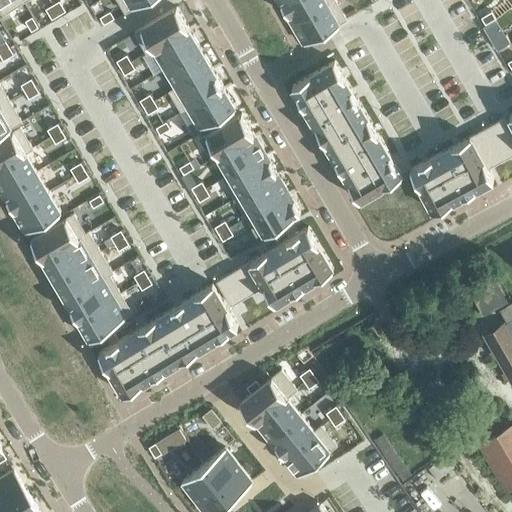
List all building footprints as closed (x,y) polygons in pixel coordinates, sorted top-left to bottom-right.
[(0,0),(0,5),(4,12),(23,0),(0,0)] [(60,0),(57,0),(53,3),(59,13),(66,9),(60,0)] [(119,0),(126,10),(132,6),(143,0),(119,0)] [(283,0),(281,1),(289,15),(291,18),(293,21),(328,0),(283,0)] [(336,0),(328,0),(293,21),(295,25),(297,28),(304,41),(305,42),(326,29),(347,17),(336,0)] [(53,3),(46,7),(52,17),(59,13),(53,3)] [(177,5),(135,30),(147,51),(154,47),(189,27),(189,26),(177,5)] [(110,9),(100,15),(104,22),(115,16),(110,9)] [(492,9),(481,15),(486,22),(496,16),(492,9)] [(33,15),(26,19),(32,29),(39,25),(33,15)] [(189,27),(154,47),(165,66),(200,45),(189,27)] [(506,34),(496,40),(500,47),(510,41),(506,34)] [(6,39),(0,42),(0,51),(10,45),(6,39)] [(10,45),(0,51),(0,52),(4,59),(14,52),(10,45)] [(200,45),(165,66),(177,85),(211,64),(200,45)] [(127,53),(117,59),(121,66),(131,60),(127,53)] [(311,73),(293,84),(316,124),(327,142),(349,179),(349,180),(360,198),(384,184),(402,173),(379,133),(368,115),(346,78),(346,77),(335,59),(311,73)] [(131,60),(121,66),(125,73),(135,67),(131,60)] [(177,85),(170,89),(182,110),(189,106),(224,85),(212,65),(211,64),(177,85)] [(32,76),(21,83),(25,89),(36,83),(32,76)] [(0,104),(10,99),(0,82),(0,104)] [(36,83),(25,89),(29,96),(40,90),(36,83)] [(224,85),(189,106),(201,126),(236,105),(224,85)] [(150,92),(140,98),(144,105),(155,99),(150,92)] [(10,99),(0,104),(0,132),(22,119),(10,99)] [(155,99),(144,105),(148,112),(159,106),(155,99)] [(242,111),(200,136),(212,157),(219,153),(254,133),(254,132),(242,111)] [(511,130),(504,117),(471,135),(488,166),(511,152),(511,130)] [(167,119),(156,125),(160,132),(171,126),(167,119)] [(58,121),(48,127),(52,134),(62,128),(58,121)] [(21,125),(0,137),(0,165),(26,150),(33,146),(21,125)] [(62,128),(52,134),(56,141),(66,135),(62,128)] [(254,133),(219,153),(230,171),(265,151),(254,133)] [(452,145),(411,167),(421,186),(434,210),(453,200),(494,178),(488,166),(471,135),(452,145)] [(26,150),(0,165),(0,185),(2,190),(37,169),(26,150)] [(230,171),(223,175),(224,176),(235,196),(277,171),(265,151),(230,171)] [(190,159),(180,165),(184,172),(194,166),(190,159)] [(81,160),(71,166),(75,173),(85,167),(81,160)] [(85,167),(75,173),(79,180),(89,174),(85,167)] [(37,169),(2,190),(14,209),(49,189),(37,169)] [(277,171),(235,196),(247,215),(289,191),(277,171)] [(202,179),(192,185),(196,193),(206,186),(202,179)] [(206,186),(196,193),(200,200),(210,193),(206,186)] [(49,189),(14,209),(26,230),(61,209),(49,189)] [(289,191),(247,215),(259,236),(301,211),(289,191)] [(100,192),(90,198),(94,205),(104,199),(100,192)] [(74,211),(32,236),(44,258),(45,257),(90,231),(89,229),(85,231),(74,211)] [(225,219),(215,225),(219,232),(229,225),(225,219)] [(229,225),(219,232),(223,239),(234,232),(229,225)] [(269,248),(250,259),(251,259),(265,283),(264,283),(275,301),(315,278),(334,267),(319,243),(320,243),(309,225),(269,248)] [(121,228),(111,234),(115,241),(125,235),(121,228)] [(90,231),(45,257),(56,276),(101,250),(90,231)] [(125,235),(115,241),(119,248),(129,242),(125,235)] [(101,250),(56,276),(67,295),(112,268),(101,250)] [(251,259),(218,279),(232,303),(264,283),(265,283),(251,259)] [(144,267),(134,274),(138,280),(149,274),(144,267)] [(112,268),(67,295),(79,316),(121,291),(110,272),(113,270),(112,268)] [(175,272),(168,277),(172,285),(180,280),(175,272)] [(149,274),(138,280),(142,287),(153,281),(149,274)] [(473,290),(485,311),(506,299),(494,278),(473,290)] [(118,339),(99,350),(113,374),(124,392),(164,368),(182,357),(220,335),(238,324),(224,300),(213,282),(173,306),(155,317),(118,339)] [(121,291),(79,316),(91,336),(133,311),(121,291)] [(511,301),(480,320),(511,379),(511,421),(479,442),(507,490),(511,486),(511,301)] [(305,380),(315,373),(310,366),(300,373),(305,380)] [(282,368),(241,401),(255,419),(287,394),(288,394),(297,387),(282,368)] [(319,379),(315,373),(305,380),(309,386),(319,379)] [(287,394),(255,419),(256,420),(270,437),(302,411),(288,394),(287,394)] [(331,417),(341,410),(336,404),(326,411),(331,417)] [(341,410),(331,417),(335,424),(345,417),(341,410)] [(302,411),(270,437),(284,454),(316,429),(315,428),(302,411)] [(207,424),(214,422),(206,412),(207,424)] [(316,429),(284,454),(299,473),(307,467),(337,442),(321,423),(315,428),(316,429)] [(412,474),(383,433),(374,439),(403,480),(412,474)] [(156,441),(149,445),(155,455),(162,451),(156,441)] [(225,445),(204,462),(231,497),(252,480),(225,445)] [(211,511),(231,497),(204,462),(182,479),(207,511),(211,511)] [(13,468),(0,476),(0,508),(28,491),(13,468)] [(40,511),(28,491),(0,508),(0,511),(40,511)] [(328,511),(321,502),(320,501),(307,511),(328,511)]
